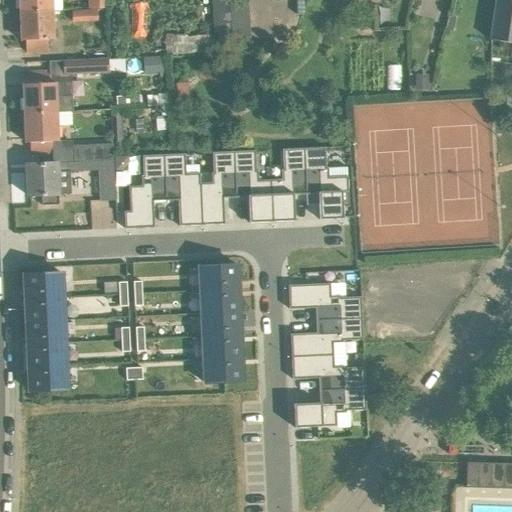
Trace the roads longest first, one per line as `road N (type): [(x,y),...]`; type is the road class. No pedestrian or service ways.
road 1 (residential): [(351,511),(511,276)]
road 2 (residential): [(282,511),(268,240)]
road 3 (residential): [(0,245),(268,240)]
